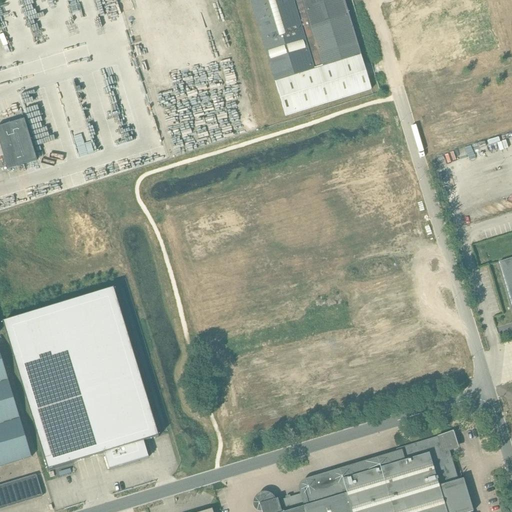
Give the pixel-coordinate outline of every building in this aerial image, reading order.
[(361,55),(344,0),(250,0),(275,81),(286,116),(371,90),(361,55)] [(37,161),(25,120),(0,127),(0,144),(8,170),(37,161)] [(511,258),(499,262),(511,304),(511,258)] [(114,289),(3,323),(48,471),(104,454),(109,471),(149,459),(144,443),(159,438),(114,289)] [(0,508),(43,496),(40,486),(37,476),(0,486),(0,466),(31,457),(0,354),(0,508)] [(458,481),(449,449),(455,447),(450,433),(437,437),(396,449),(400,462),(342,480),(345,488),(312,498),(310,492),(279,501),(278,499),(260,505),(262,511),(471,511),(475,511),(465,479),(460,480),(458,481)]
